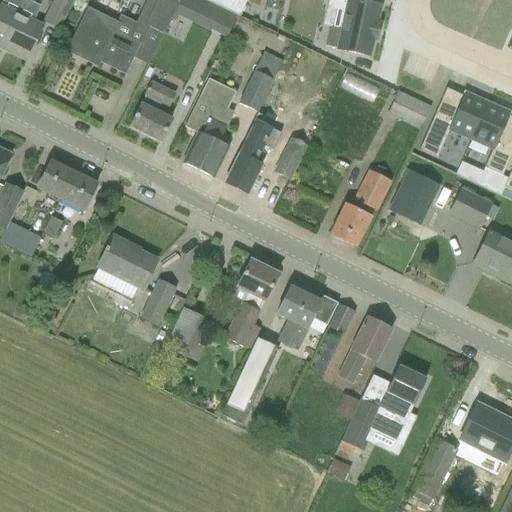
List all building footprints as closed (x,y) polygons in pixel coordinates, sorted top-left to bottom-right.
[(0,45),(26,57),(35,41),(42,28),(31,23),(39,7),(24,0),(2,0),(0,4),(0,45)] [(53,0),(43,23),(57,30),(71,0),(53,0)] [(157,0),(144,27),(162,36),(176,8),(179,0),(157,0)] [(201,0),(179,0),(176,8),(227,33),(235,17),(201,0)] [(205,0),(205,1),(221,9),(224,0),(205,0)] [(326,32),(322,47),(336,50),(336,51),(368,58),(371,40),(375,41),(378,25),(375,24),(379,7),(347,0),(326,0),(325,7),(344,11),(340,30),(331,28),(326,32)] [(73,35),(64,53),(96,69),(98,64),(124,76),(139,45),(136,44),(126,39),(134,24),(118,16),(115,23),(86,9),(73,35)] [(237,105),(255,114),(280,64),(261,55),(237,105)] [(357,100),(362,84),(329,75),(325,91),(357,100)] [(196,134),(181,164),(212,179),(221,161),(227,148),(218,144),(233,114),(226,111),(235,94),(222,88),(206,80),(192,110),(183,128),(196,134)] [(144,96),(137,111),(128,129),(158,144),(170,120),(156,113),(161,104),(168,108),(174,96),(150,84),(144,96)] [(430,109),(397,94),(387,116),(420,131),(430,109)] [(434,115),(417,152),(435,160),(448,132),(469,141),(485,104),(462,94),(461,98),(450,122),(434,115)] [(485,104),(469,141),(491,151),(482,170),(500,177),(511,150),(511,149),(496,142),(507,118),(508,115),(485,104)] [(253,122),(223,184),(246,196),(260,166),(254,163),(270,131),(253,122)] [(302,131),(296,143),(290,140),(273,174),(288,182),(305,148),(304,147),(310,136),(302,131)] [(0,173),(8,156),(0,152),(0,173)] [(48,163),(39,181),(35,189),(59,201),(72,174),(48,163)] [(511,165),(502,189),(511,193),(511,165)] [(343,205),(328,236),(354,249),(370,218),(369,218),(372,211),(376,213),(391,184),(366,172),(348,208),(343,205)] [(438,187),(407,172),(387,212),(418,227),(438,187)] [(72,174),(59,201),(82,212),(95,186),(72,174)] [(5,186),(0,196),(0,228),(3,230),(21,194),(5,186)] [(511,193),(502,189),(498,197),(511,202),(511,193)] [(446,216),(458,222),(479,232),(492,205),(465,193),(459,190),(446,216)] [(33,228),(43,233),(50,219),(40,214),(33,228)] [(50,219),(43,233),(53,238),(60,223),(50,219)] [(15,248),(23,234),(9,227),(2,241),(15,248)] [(511,245),(487,234),(480,249),(471,267),(495,278),(497,274),(511,281),(511,245)] [(104,248),(102,252),(103,253),(96,269),(141,291),(157,258),(131,246),(130,247),(111,238),(105,249),(104,248)] [(249,261),(240,279),(235,289),(246,295),(224,340),(247,352),(258,330),(251,326),(276,275),(249,261)] [(158,283),(152,296),(140,319),(155,326),(172,290),(158,283)] [(288,288),(279,306),(274,316),(287,322),(277,343),(295,352),(310,320),(325,327),(336,305),(321,297),(318,303),(288,288)] [(54,294),(36,331),(45,335),(63,298),(54,294)] [(186,297),(183,302),(177,313),(179,314),(163,348),(183,358),(189,361),(207,322),(190,314),(196,302),(186,297)] [(172,297),(167,308),(177,313),(183,302),(172,297)] [(338,306),(329,324),(327,328),(342,336),(353,313),(338,306)] [(364,319),(356,337),(335,378),(351,386),(364,360),(373,365),(390,331),(364,319)] [(255,340),(220,416),(241,426),(277,350),(255,340)] [(154,344),(136,380),(145,384),(163,348),(154,344)] [(360,401),(341,442),(361,452),(370,432),(395,443),(424,381),(396,368),(377,409),(360,401)] [(342,395),(333,413),(349,421),(358,402),(342,395)] [(511,424),(476,407),(467,424),(458,441),(502,463),(511,443),(511,424)] [(438,444),(414,494),(411,499),(427,507),(453,452),(438,444)] [(511,511),(511,488),(500,511),(511,511)]
